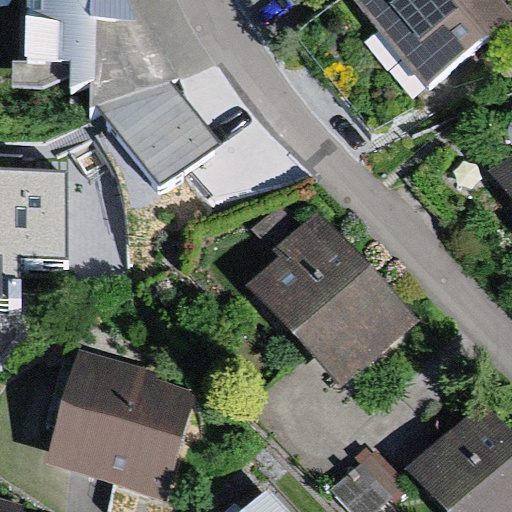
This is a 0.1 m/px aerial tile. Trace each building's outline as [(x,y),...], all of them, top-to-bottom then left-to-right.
[(166,81),(179,76),(139,0),(27,0),(27,59),(16,59),(14,87),(46,84),(74,73),(72,88),(89,78),(87,111),(100,106),(166,81)] [(350,0),(418,83),(511,7),(506,0),(350,0)] [(166,81),(100,106),(163,184),(219,142),(166,81)] [(511,156),(494,170),(511,193),(511,156)] [(25,264),(67,265),(69,178),(0,176),(0,311),(23,312),(25,264)] [(315,219),(245,284),(343,388),(413,323),(315,219)] [(152,368),(80,346),(44,460),(162,497),(195,393),(149,378),(152,368)] [(511,511),(511,431),(485,401),(406,470),(442,511),(511,511)] [(377,449),(333,490),(353,511),(395,511),(417,492),(377,449)] [(285,511),(272,496),(253,511),(285,511)] [(39,511),(0,500),(0,511),(39,511)]
